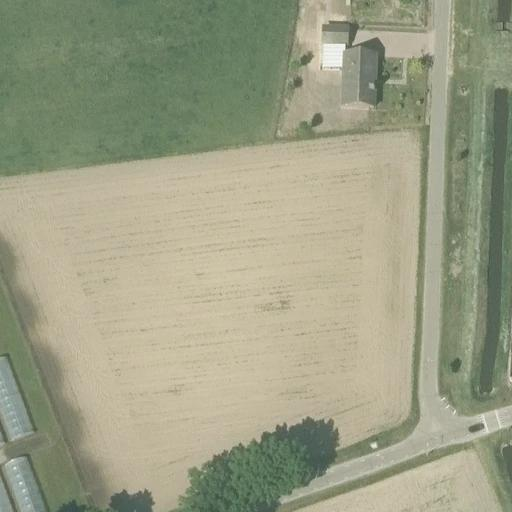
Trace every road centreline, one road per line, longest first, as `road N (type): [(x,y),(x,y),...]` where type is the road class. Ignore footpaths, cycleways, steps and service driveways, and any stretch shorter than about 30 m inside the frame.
road 1 (unclassified): [(439,439),(428,397),(447,0)]
road 2 (unclassified): [(240,511),(439,439)]
